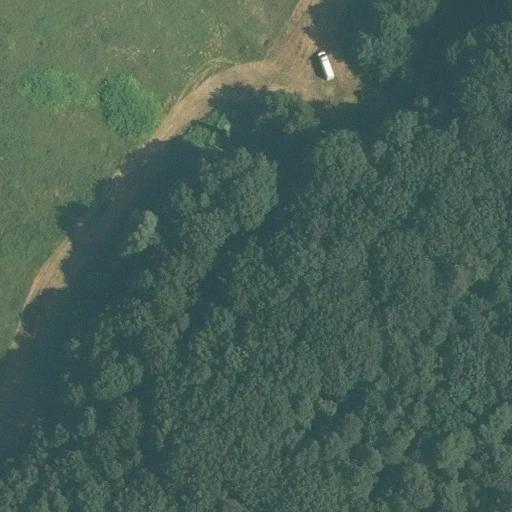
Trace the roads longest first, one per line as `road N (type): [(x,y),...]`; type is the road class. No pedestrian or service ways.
road 1 (unclassified): [(139,511),(511,94)]
road 2 (track): [(203,439),(192,374),(200,347),(314,125)]
